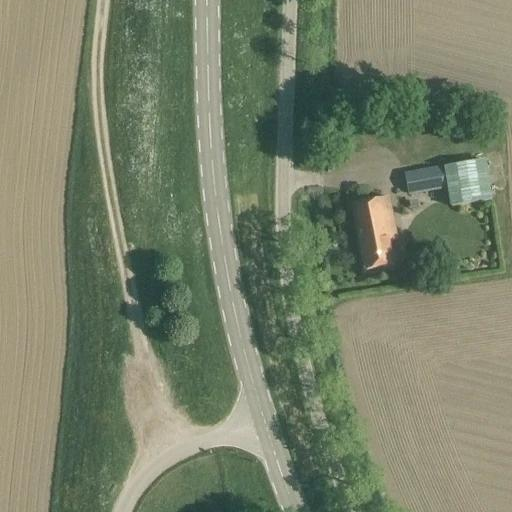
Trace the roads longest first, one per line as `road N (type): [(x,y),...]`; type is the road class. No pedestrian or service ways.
road 1 (unclassified): [(351,511),(294,326),(283,238),(289,0)]
road 2 (track): [(163,458),(94,53),(100,0)]
road 3 (secondary): [(263,419),(225,270),(213,183),(206,0)]
road 4 (unclassified): [(119,511),(163,458),(263,419)]
